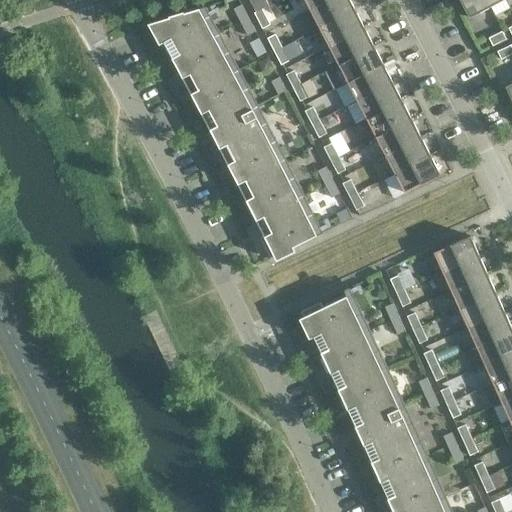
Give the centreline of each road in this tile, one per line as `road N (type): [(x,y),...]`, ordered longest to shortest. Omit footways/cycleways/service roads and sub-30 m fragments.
road 1 (residential): [(330,511),(225,287),(75,0)]
road 2 (residential): [(511,210),(405,0)]
